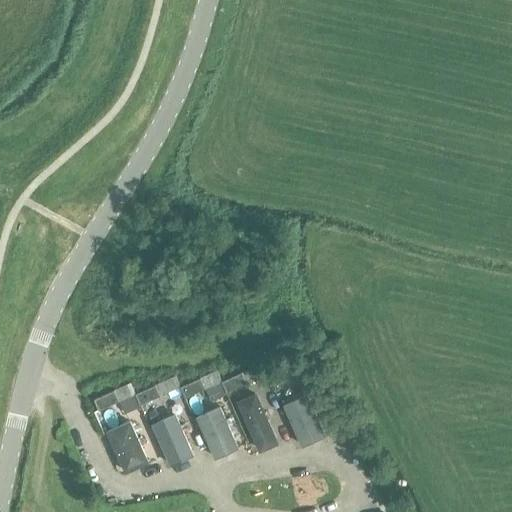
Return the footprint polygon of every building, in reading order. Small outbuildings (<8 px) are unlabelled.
[(291,376),(286,365),(266,374),(271,385),(291,376)] [(227,391),(246,383),(241,372),(223,381),(227,391)] [(175,376),(155,385),(160,396),(180,387),(175,376)] [(185,398),(205,389),(200,378),(180,387),(185,398)] [(139,404),(160,396),(155,385),(135,394),(139,404)] [(98,410),(118,401),(113,390),(93,399),(98,410)] [(255,394),(238,401),(260,450),(276,442),(263,414),(255,394)] [(306,395),(283,405),(301,445),(324,435),(306,395)] [(219,407),(196,417),(215,457),(237,447),(219,407)] [(159,417),(155,409),(148,413),(152,421),(159,417)] [(174,414),(152,423),(170,464),(192,454),(183,433),(174,414)] [(129,421),(107,431),(125,471),(147,461),(136,437),(129,421)]
